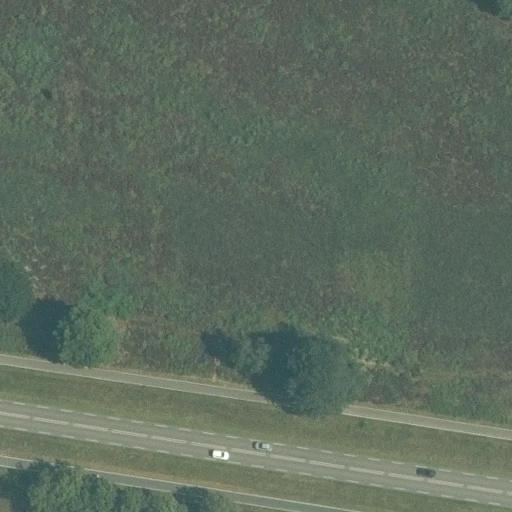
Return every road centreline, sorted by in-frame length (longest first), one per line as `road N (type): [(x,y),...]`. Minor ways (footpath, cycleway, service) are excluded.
road 1 (primary): [(511,494),(0,414)]
road 2 (track): [(511,376),(365,368),(118,321),(0,312)]
